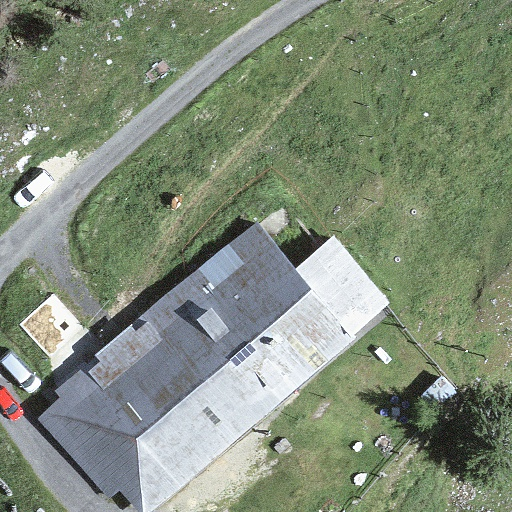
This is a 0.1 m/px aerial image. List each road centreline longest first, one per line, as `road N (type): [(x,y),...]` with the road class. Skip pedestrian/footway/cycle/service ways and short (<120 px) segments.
road 1 (track): [(314,0),(151,119),(0,258)]
road 2 (track): [(161,511),(338,367)]
road 3 (track): [(0,408),(94,511)]
